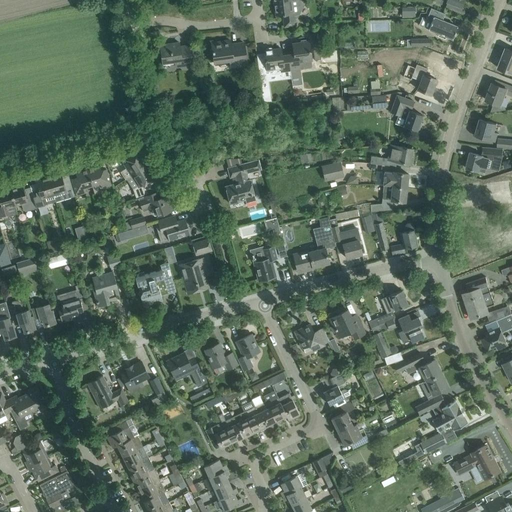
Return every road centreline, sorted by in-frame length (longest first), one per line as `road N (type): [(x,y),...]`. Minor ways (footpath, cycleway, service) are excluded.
road 1 (tertiary): [(433,256),(435,178),(446,132),(501,0)]
road 2 (residential): [(264,511),(259,454),(309,423),(312,405),(261,302)]
road 3 (residential): [(58,358),(261,302)]
road 4 (tertiary): [(511,422),(444,303),(433,256)]
road 5 (residential): [(261,302),(433,256)]
road 6 (residential): [(108,498),(72,431),(58,358)]
road 7 (residential): [(141,125),(0,165)]
road 8 (unclassified): [(128,24),(260,18)]
